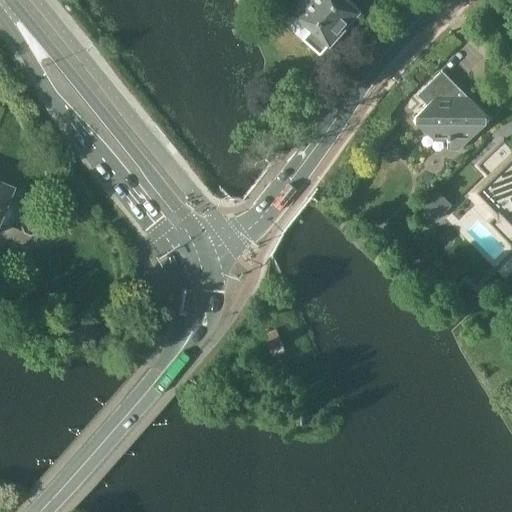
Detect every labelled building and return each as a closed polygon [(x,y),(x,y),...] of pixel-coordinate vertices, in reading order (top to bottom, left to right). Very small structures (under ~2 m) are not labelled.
[(309,0),(297,14),(312,28),(303,38),(321,54),(330,43),(331,44),(361,11),(348,0),(309,0)] [(458,147),(489,116),(441,68),(416,93),(427,103),(413,117),(434,138),(446,137),(448,149),(458,147)] [(490,176),(473,193),(493,214),(497,217),(501,213),(511,224),(511,147),(504,139),(478,164),(490,176)] [(5,207),(14,185),(0,179),(0,223),(2,224),(6,222),(10,213),(8,208),(5,207)] [(438,191),(423,205),(437,220),(452,205),(438,191)] [(275,352),(280,350),(284,348),(277,329),(266,333),(275,352)]
